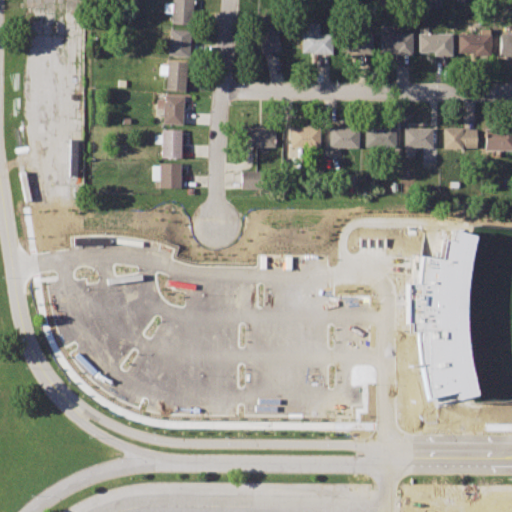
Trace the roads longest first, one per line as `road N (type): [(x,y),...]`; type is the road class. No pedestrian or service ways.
road 1 (residential): [(511,92),(225,90)]
road 2 (residential): [(216,228),(230,0)]
road 3 (residential): [(160,461),(359,460),(385,453)]
road 4 (residential): [(385,453),(360,443),(165,439)]
road 5 (residential): [(31,353),(45,382),(82,421),(160,461)]
road 6 (residential): [(31,353),(0,188)]
road 7 (residential): [(165,439),(94,413),(31,353)]
road 8 (residential): [(28,511),(104,469),(160,461)]
road 9 (residential): [(385,453),(511,454)]
